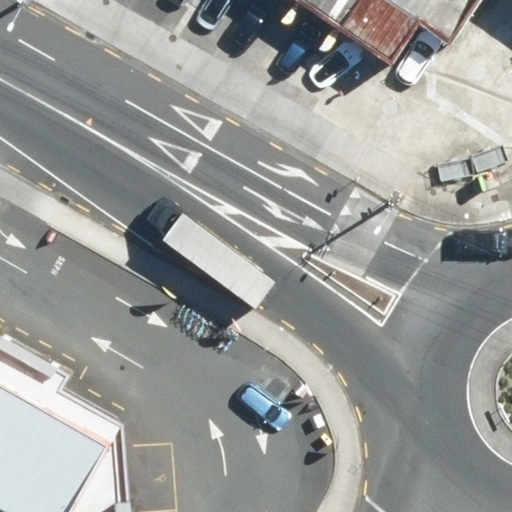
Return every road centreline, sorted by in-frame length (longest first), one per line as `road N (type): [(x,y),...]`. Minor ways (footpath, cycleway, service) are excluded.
road 1 (secondary): [(13,90),(213,152),(424,260),(494,272)]
road 2 (secondary): [(412,412),(319,314),(13,90)]
road 3 (secondary): [(412,412),(414,369),(430,328),(457,295),(494,272)]
